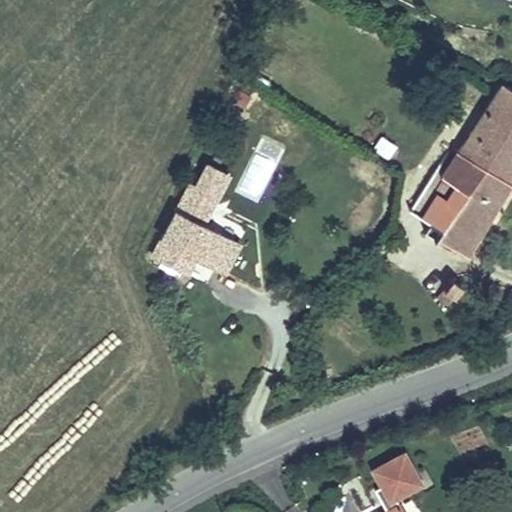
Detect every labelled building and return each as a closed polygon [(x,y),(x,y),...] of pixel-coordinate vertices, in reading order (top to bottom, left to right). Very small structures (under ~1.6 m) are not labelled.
[(511,180),(511,107),(495,97),(443,184),(427,174),(406,210),(433,227),(427,240),(462,262),(511,180)] [(241,239),(206,224),(229,170),(195,156),(151,258),(189,274),(195,259),(226,272),(241,239)] [(358,159),(349,173),(370,187),(379,174),(358,159)] [(459,291),(423,264),(401,291),(425,311),(435,300),(444,308),(459,291)] [(180,283),(163,300),(170,305),(201,339),(236,306),(215,287),(201,300),(180,283)] [(396,511),(404,508),(397,494),(361,511),(396,511)]
